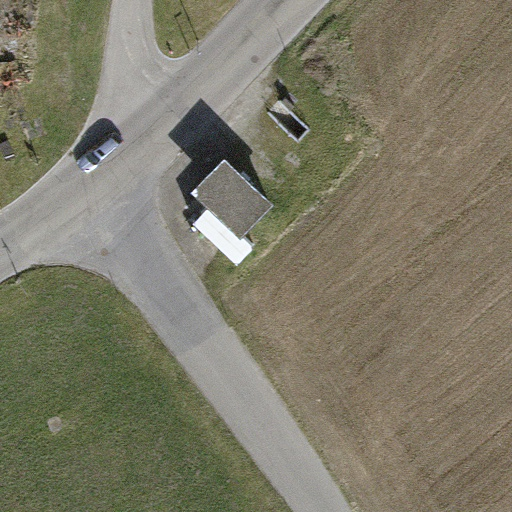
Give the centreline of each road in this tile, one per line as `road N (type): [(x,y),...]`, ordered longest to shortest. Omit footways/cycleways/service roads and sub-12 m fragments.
road 1 (unclassified): [(94,185),(326,511)]
road 2 (tertiary): [(288,0),(94,185)]
road 3 (track): [(135,0),(125,158)]
